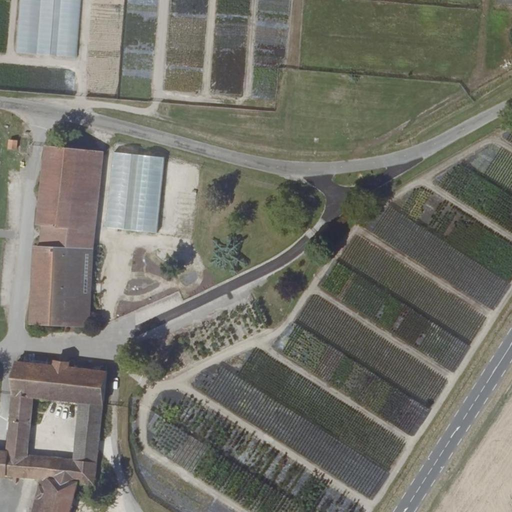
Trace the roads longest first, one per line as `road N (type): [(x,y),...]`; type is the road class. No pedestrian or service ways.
road 1 (tertiary): [(511,109),(415,153),(353,170),(292,172),(79,116),(0,106)]
road 2 (primary): [(511,342),(405,511)]
